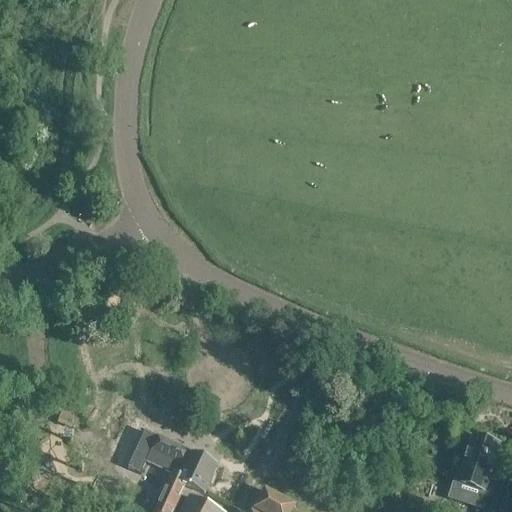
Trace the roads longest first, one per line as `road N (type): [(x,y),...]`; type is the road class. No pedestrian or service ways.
road 1 (unclassified): [(511,394),(215,281),(150,221)]
road 2 (unclassified): [(150,221),(132,175),(125,116),(149,0)]
road 3 (unclassified): [(0,280),(78,256),(150,221)]
